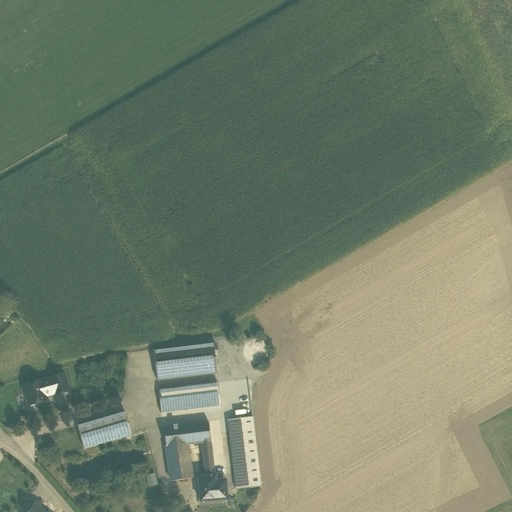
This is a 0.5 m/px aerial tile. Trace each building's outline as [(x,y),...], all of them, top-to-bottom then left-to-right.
[(213,343),(153,350),(157,381),(216,374),(213,343)] [(63,375),(50,378),(50,379),(55,394),(55,395),(68,391),(63,375)] [(41,381),(23,386),(24,388),(23,390),(24,394),(26,395),(29,406),(46,400),(45,397),(55,394),(50,379),(41,382),(41,381)] [(217,383),(158,390),(161,414),(220,407),(217,383)] [(125,412),(77,426),(83,449),(131,435),(125,412)] [(252,417),(227,420),(236,490),(260,487),(252,417)] [(217,421),(208,422),(210,443),(215,476),(223,475),(223,474),(217,421)] [(208,422),(163,428),(166,448),(187,445),(197,444),(201,444),(210,443),(208,422)] [(210,443),(201,444),(205,477),(215,476),(210,443)] [(187,445),(166,448),(171,482),(192,479),(187,445)] [(146,475),(149,486),(157,485),(155,473),(146,475)] [(215,476),(205,477),(198,477),(200,502),(217,500),(217,499),(215,482),(215,476)] [(224,481),(215,482),(217,499),(226,498),(224,481)] [(36,501),(28,511),(37,511),(40,509),(42,506),(36,501)]
